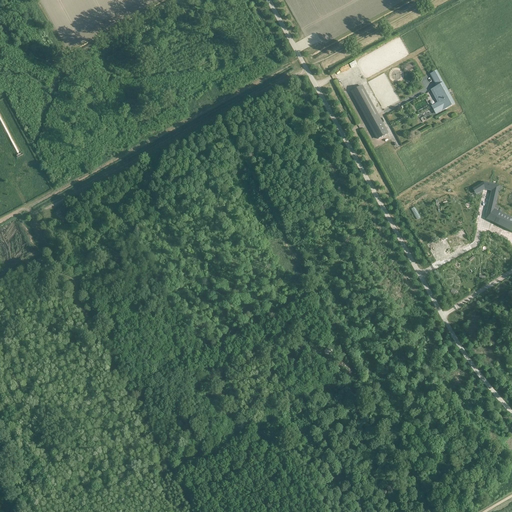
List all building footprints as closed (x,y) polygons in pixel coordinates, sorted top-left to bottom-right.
[(454,104),(443,84),(436,72),(431,75),(438,87),(435,89),(442,101),(432,106),(436,114),(454,104)] [(361,86),(352,91),(367,120),(377,115),(361,86)] [(380,119),(370,125),(382,146),(391,141),(380,119)] [(491,207),(492,207),(497,208),(500,192),(484,189),(476,194),(479,199),(485,195),(493,197),(491,207)] [(511,241),(511,239),(511,225),(509,223),(495,216),(496,213),(490,212),(487,226),(496,228),(496,230),(502,233),(511,241)] [(326,349),(324,352),(325,355),(328,357),(330,357),(333,354),(333,351),(330,349),(326,349)]
